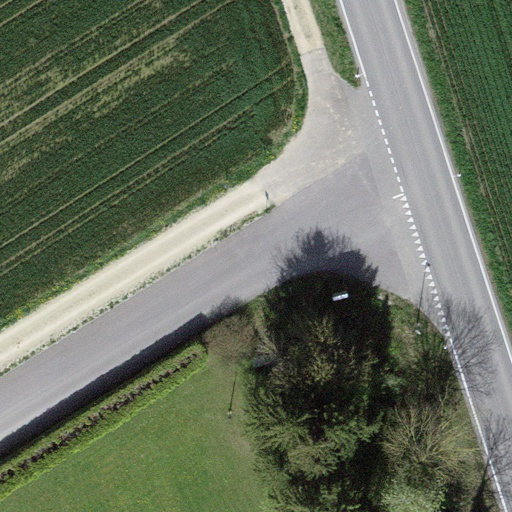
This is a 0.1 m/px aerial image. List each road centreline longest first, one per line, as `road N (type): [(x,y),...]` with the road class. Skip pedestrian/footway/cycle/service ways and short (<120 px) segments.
road 1 (secondary): [(511,479),(383,98),(358,0)]
road 2 (track): [(322,135),(0,339)]
road 3 (track): [(322,135),(282,0)]
